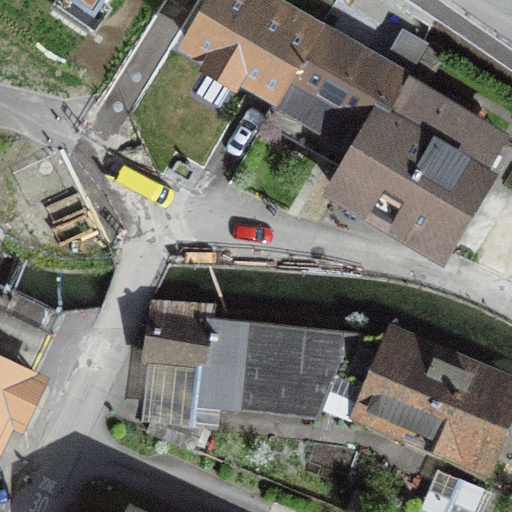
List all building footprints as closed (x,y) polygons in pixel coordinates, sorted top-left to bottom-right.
[(240,73),(278,95),(318,28),(269,0),(217,0),(191,44),(214,58),(208,67),(234,82),(240,73)] [(358,121),(374,131),(404,79),(424,44),(403,32),(382,66),(318,28),(278,95),(268,113),(338,154),(358,121)] [(478,122),(404,79),(374,131),(337,193),(440,253),(486,174),(457,158),(478,122)] [(339,336),(213,323),(214,307),(157,303),(148,355),(201,364),(199,403),(316,413),(337,362),(339,336)] [(506,398),(385,346),(358,408),(478,460),(506,398)] [(0,435),(28,375),(0,361),(0,435)] [(202,426),(157,408),(148,429),(193,447),(202,426)] [(469,511),(478,492),(455,483),(447,503),(428,495),(421,511),(469,511)]
